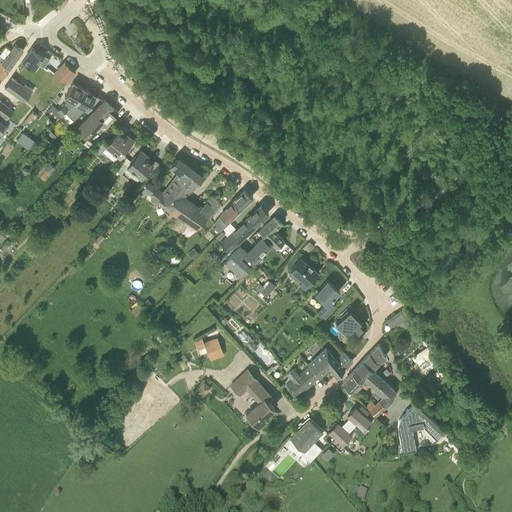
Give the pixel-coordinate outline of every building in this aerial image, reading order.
[(89,45),(83,38),(79,41),(76,44),(82,51),(89,45)] [(0,72),(4,75),(9,69),(23,49),(15,44),(4,59),(0,54),(0,61),(0,72)] [(34,68),(43,55),(32,47),(23,60),(34,68)] [(47,67),(65,83),(75,71),(65,61),(57,56),(47,67)] [(146,83),(151,78),(145,73),(141,78),(146,83)] [(23,86),(11,77),(5,86),(23,101),(32,91),(25,85),(23,86)] [(54,121),(65,111),(76,103),(84,88),(73,81),(64,97),(69,99),(57,109),(52,105),(45,114),(54,123),(55,122),(54,121)] [(76,103),(65,111),(73,120),(86,108),(87,109),(96,95),(84,88),(76,103)] [(61,98),(57,94),(52,100),(56,104),(61,98)] [(114,118),(118,112),(104,99),(92,111),(76,127),(89,140),(98,130),(95,127),(108,112),(114,118)] [(0,113),(7,119),(14,112),(0,100),(0,113)] [(35,113),(32,110),(22,123),(26,126),(35,113)] [(51,143),(56,137),(48,129),(42,135),(51,143)] [(125,136),(118,131),(106,145),(119,156),(134,139),(127,134),(125,136)] [(27,151),(34,141),(22,132),(16,140),(27,148),(25,149),(27,151)] [(145,181),(148,176),(144,173),(153,162),(147,157),(148,155),(141,149),(127,166),(141,177),(145,181)] [(56,164),(57,162),(58,160),(52,154),(37,173),(44,179),(55,166),(54,165),(55,164),(56,164)] [(157,202),(170,212),(177,216),(175,219),(176,220),(171,227),(186,238),(214,209),(212,207),(217,201),(212,195),(202,206),(200,205),(199,206),(190,199),(188,202),(181,198),(188,189),(193,192),(198,186),(195,184),(202,174),(178,156),(171,164),(180,172),(163,195),(147,184),(142,192),(156,203),(157,202)] [(229,197),(235,191),(231,187),(225,193),(229,197)] [(244,189),(233,201),(241,209),(252,197),(253,196),(244,189)] [(220,203),(218,200),(217,201),(212,207),(214,209),(220,203)] [(241,209),(233,201),(215,220),(218,223),(213,229),(218,233),(241,209)] [(229,252),(268,212),(261,204),(221,244),(229,252)] [(277,248),(284,241),(274,230),(282,223),(275,216),(260,230),(277,248)] [(216,241),(225,233),(221,230),(213,238),(216,241)] [(93,240),(99,245),(99,246),(106,238),(100,233),(93,240)] [(240,276),(270,244),(263,237),(247,254),(245,253),(247,252),(240,245),(225,261),(240,276)] [(173,251),(178,244),(175,241),(169,248),(173,251)] [(193,259),(199,253),(194,247),(188,253),(193,259)] [(165,257),(158,251),(156,254),(162,260),(165,257)] [(172,267),(181,258),(175,252),(166,261),(172,267)] [(305,288),(318,272),(301,258),(288,274),(305,288)] [(266,296),(275,285),(270,280),(264,287),(261,291),(260,292),(266,296)] [(325,317),(334,305),(330,301),(339,290),(327,280),(316,294),(326,303),(319,312),(325,317)] [(256,287),(261,291),(264,287),(259,283),(256,287)] [(153,303),(147,298),(143,303),(148,308),(153,303)] [(402,321),(403,324),(408,320),(405,317),(409,313),(405,307),(386,320),(390,327),(396,323),(397,325),(402,321)] [(349,309),(335,323),(347,334),(350,331),(354,334),(362,326),(359,322),(361,320),(349,309)] [(408,320),(403,324),(411,335),(417,331),(408,320)] [(173,334),(178,329),(173,324),(168,329),(173,334)] [(249,334),(247,335),(243,339),(241,340),(247,346),(248,347),(254,341),(253,340),(254,340),(249,334)] [(204,342),(201,336),(193,339),(198,349),(199,349),(200,354),(201,353),(202,356),(208,354),(209,355),(220,350),(215,338),(204,342)] [(379,363),(386,356),(378,343),(369,354),(379,363)] [(436,357),(428,347),(413,359),(427,377),(423,380),(432,391),(451,375),(456,370),(458,373),(462,370),(457,365),(454,367),(451,363),(447,366),(443,362),(448,358),(442,352),(436,357)] [(326,348),(308,364),(318,375),(329,365),(338,374),(352,359),(344,351),(336,358),(326,348)] [(369,367),(372,369),(379,363),(369,354),(356,368),(363,374),(369,367)] [(318,375),(308,364),(286,385),(296,396),(299,393),(318,375)] [(356,368),(352,372),(361,381),(364,379),(370,384),(380,394),(389,385),(372,369),(369,367),(363,374),(356,368)] [(272,395),(256,379),(257,378),(248,369),(231,385),(239,394),(247,388),(259,401),(246,414),(258,426),(270,414),(268,412),(274,407),(267,400),(272,395)] [(370,384),(364,379),(361,381),(352,372),(342,384),(351,392),(358,398),(362,394),(358,391),(363,385),(366,388),(370,384)] [(206,380),(196,390),(203,397),(213,387),(206,380)] [(485,431),(491,425),(456,383),(450,388),(485,431)] [(386,405),(391,400),(395,392),(394,389),(389,385),(380,394),(383,396),(380,399),(386,405)] [(386,405),(380,399),(375,404),(371,400),(365,406),(375,415),(386,405)] [(445,431),(415,401),(413,403),(402,415),(400,417),(399,419),(398,423),(398,427),(399,432),(398,433),(400,442),(401,442),(402,453),(416,450),(412,428),(423,426),(436,439),(442,433),(445,431)] [(343,444),(352,434),(348,431),(356,422),(364,430),(372,422),(365,415),(368,412),(361,405),(358,409),(355,406),(347,414),(350,417),(341,426),(338,423),(329,432),(343,444)] [(313,442),(322,431),(309,419),(288,441),(311,462),(322,450),(313,442)] [(468,451),(462,446),(461,445),(457,449),(464,456),(468,451)] [(333,452),(328,448),(322,455),(327,459),(333,452)] [(363,502),(367,490),(359,488),(356,499),(363,502)]
